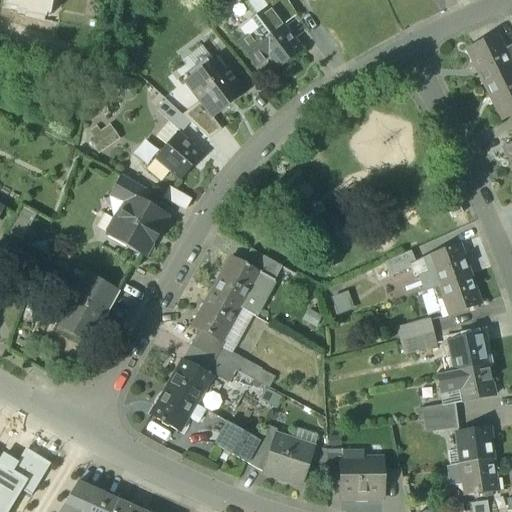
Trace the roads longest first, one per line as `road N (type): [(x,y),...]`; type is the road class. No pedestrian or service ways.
road 1 (residential): [(83,431),(229,183),(272,133),(321,94),(409,49)]
road 2 (residential): [(409,49),(511,267)]
road 3 (residential): [(83,431),(256,511)]
